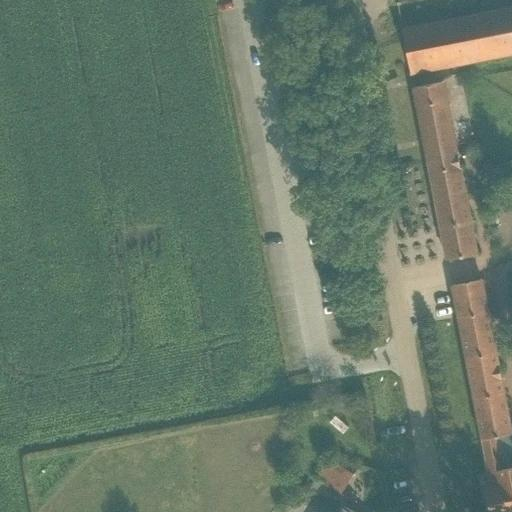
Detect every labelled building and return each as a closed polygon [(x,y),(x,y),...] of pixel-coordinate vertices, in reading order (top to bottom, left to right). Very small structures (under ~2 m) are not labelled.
[(454,0),(449,0),(432,3),(433,14),(456,10),(454,0)] [(511,56),(511,6),(401,28),(411,76),(511,56)] [(458,153),(444,82),(413,88),(429,173),(447,260),(478,253),(461,166),(458,153)] [(466,363),(496,357),(483,278),(451,285),(466,363)] [(496,357),(466,363),(481,439),(511,433),(498,367),(496,357)] [(511,436),(511,433),(481,439),(489,482),(483,483),(488,511),(498,511),(511,509),(511,436)] [(329,458),(317,478),(341,494),(353,474),(329,458)] [(355,511),(341,502),(334,511),(355,511)]
